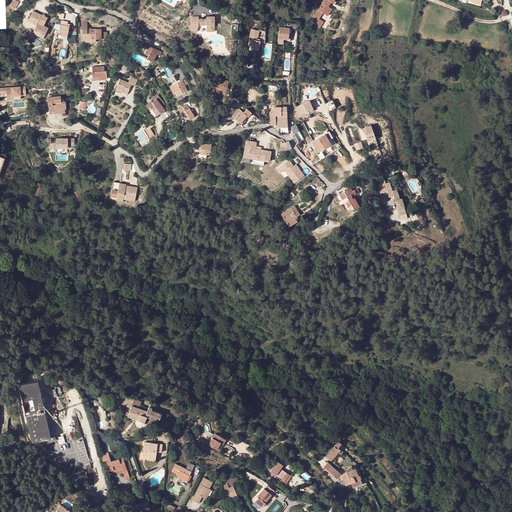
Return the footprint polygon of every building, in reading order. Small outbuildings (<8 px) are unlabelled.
[(331,2),(332,2),(333,0),(320,0),(320,1),(322,3),(314,16),(315,17),(317,18),(318,16),(319,17),(322,12),(327,15),(331,8),(329,7),(328,6),(331,2)] [(47,17),(32,10),(29,17),(33,19),(38,21),(37,24),(47,29),(48,27),(43,25),(47,17)] [(214,31),(214,17),(211,17),(211,15),(203,16),(203,18),(198,18),(198,16),(190,16),(190,17),(190,24),(189,29),(196,31),(198,25),(206,25),(207,31),(214,31)] [(318,18),(319,17),(318,16),(317,18),(315,17),(314,19),(317,21),(318,29),(323,21),(318,18)] [(68,21),(63,20),(62,24),(61,23),(59,34),(67,35),(70,23),(67,23),(68,21)] [(101,38),(101,31),(101,28),(87,28),(87,21),(82,22),(82,29),(82,38),(96,38),(101,38)] [(290,23),(285,22),(284,27),(279,27),(278,42),(283,43),(283,38),(285,39),(288,39),(288,41),(290,41),(291,28),(289,27),(290,23)] [(47,29),(37,24),(34,30),(45,35),(47,29)] [(251,29),(248,45),(252,45),(257,46),(259,47),(260,41),(256,40),(256,37),(257,37),(258,30),(251,29)] [(45,35),(34,30),(33,33),(43,38),(45,35)] [(141,51),(149,55),(153,47),(145,43),(141,51)] [(162,51),(153,47),(149,55),(147,59),(154,62),(157,55),(157,54),(158,54),(160,55),(162,51)] [(199,58),(194,60),(195,61),(198,69),(203,67),(199,58)] [(104,66),(92,66),(92,68),(93,79),(97,79),(100,79),(104,78),(107,78),(106,70),(104,70),(104,66)] [(116,89),(122,91),(123,90),(128,92),(131,84),(135,85),(137,80),(130,77),(129,82),(120,79),(116,89)] [(219,79),(218,87),(220,88),(219,93),(226,94),(228,80),(219,79)] [(182,80),(170,85),(170,87),(175,96),(187,91),(182,80)] [(23,85),(4,88),(5,94),(6,97),(11,96),(11,100),(20,98),(19,95),(24,94),(23,85)] [(150,99),(151,100),(152,101),(155,98),(162,106),(165,104),(157,94),(155,96),(150,99)] [(47,97),(48,105),(49,105),(50,114),(65,112),(64,108),(66,108),(65,100),(61,101),(61,96),(47,97)] [(165,110),(162,106),(155,98),(152,101),(151,100),(146,104),(149,108),(151,107),(157,115),(160,112),(161,113),(165,110)] [(327,103),(330,110),(335,107),(332,100),(327,103)] [(296,106),(300,116),(310,112),(309,109),(312,108),(309,101),(296,106)] [(286,115),(286,106),(281,106),(281,115),(281,117),(275,117),(275,119),(275,124),(274,125),(274,127),(287,126),(287,122),(287,117),(286,117),(286,115)] [(157,116),(157,115),(151,107),(149,108),(151,111),(156,117),(157,116)] [(190,108),(181,112),(183,116),(186,114),(189,119),(194,116),(190,108)] [(235,118),(239,122),(238,123),(241,125),(245,120),(244,119),(247,115),(248,116),(251,113),(247,108),(243,112),(241,110),(239,108),(232,116),(235,118)] [(294,133),(299,130),(296,124),(291,126),(294,133)] [(364,129),(368,143),(376,141),(372,127),(364,129)] [(147,128),(144,129),(145,131),(149,139),(152,137),(147,128)] [(329,131),(312,141),(318,152),(331,144),(328,140),(333,137),(329,131)] [(74,143),(75,136),(56,136),(56,146),(68,146),(68,143),(74,143)] [(269,161),(271,150),(255,148),(256,142),(246,140),(243,157),(264,160),(269,161)] [(354,143),(356,150),(362,149),(361,142),(354,143)] [(211,144),(199,143),(199,147),(201,147),(200,149),(201,153),(199,153),(199,157),(206,157),(206,153),(211,154),(211,144)] [(264,165),(264,160),(243,157),(243,162),(264,165)] [(294,182),(304,175),(301,170),(299,172),(293,165),(289,159),(277,167),(280,171),(284,169),(294,182)] [(347,168),(342,171),(346,176),(351,173),(347,168)] [(340,172),(333,178),(336,181),(343,175),(340,172)] [(394,196),(400,215),(406,213),(401,198),(399,198),(396,189),(392,190),(389,182),(385,183),(384,179),(378,185),(381,194),(388,191),(390,197),(394,196)] [(126,187),(126,185),(126,184),(113,182),(110,199),(116,200),(117,197),(123,198),(124,196),(135,198),(137,187),(128,186),(128,187),(126,187)] [(344,191),(347,196),(349,200),(346,202),(350,210),(359,205),(354,197),(353,198),(352,196),(353,195),(356,193),(354,190),(352,191),(350,186),(343,190),(344,191)] [(297,220),(296,218),(295,217),(297,216),(300,214),(294,205),(281,213),(289,225),(297,220)] [(19,384),(22,395),(23,402),(18,403),(17,405),(19,412),(25,411),(32,441),(42,439),(42,442),(49,440),(48,438),(51,437),(44,407),(43,401),(38,380),(19,384)] [(14,385),(18,403),(23,402),(22,395),(19,384),(14,385)] [(147,411),(131,406),(128,416),(138,420),(138,421),(138,422),(138,423),(139,424),(140,424),(141,425),(143,424),(144,424),(145,422),(145,421),(147,417),(159,421),(161,413),(152,410),(152,409),(152,408),(152,407),(151,406),(150,406),(149,407),(147,411)] [(157,425),(159,421),(147,417),(145,421),(157,425)] [(225,439),(214,433),(208,445),(217,449),(220,442),(223,443),(225,439)] [(342,444),(339,441),(329,452),(332,455),(342,444)] [(162,444),(144,442),(142,456),(149,456),(149,458),(155,459),(156,451),(161,452),(162,444)] [(111,461),(109,455),(103,457),(102,456),(101,456),(102,463),(104,462),(105,463),(108,472),(121,467),(122,469),(123,472),(127,470),(123,457),(111,461)] [(282,464),(277,461),(270,471),(275,475),(275,476),(284,481),(288,474),(279,468),(282,464)] [(186,468),(192,470),(194,464),(189,462),(186,468)] [(324,466),(337,478),(342,475),(328,462),(324,466)] [(176,475),(179,476),(187,480),(190,474),(191,471),(175,463),(172,471),(177,473),(176,475)] [(353,468),(347,471),(342,474),(344,480),(358,474),(355,467),(353,468)] [(191,475),(190,474),(187,480),(179,476),(178,478),(188,482),(191,475)] [(235,474),(230,477),(228,477),(225,479),(227,484),(224,486),(229,500),(238,496),(233,485),(239,481),(235,474)] [(352,483),(360,479),(358,474),(344,480),(346,485),(352,483)] [(213,481),(204,477),(192,499),(198,503),(202,496),(203,497),(208,488),(209,488),(213,481)] [(255,501),(261,506),(264,502),(265,502),(271,494),(263,488),(257,496),(258,497),(255,501)]
